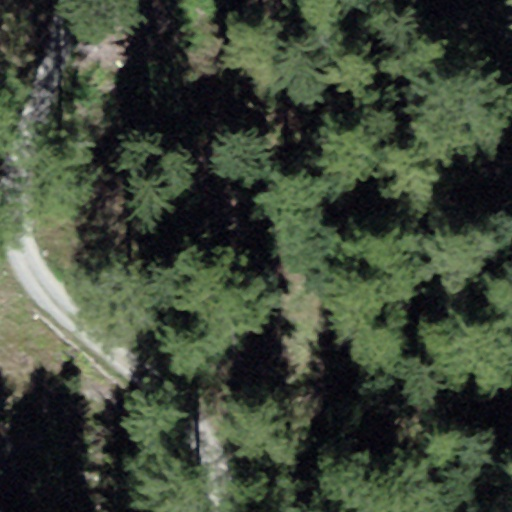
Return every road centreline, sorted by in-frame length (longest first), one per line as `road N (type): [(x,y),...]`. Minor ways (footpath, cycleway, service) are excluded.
road 1 (track): [(0,231),(14,290),(226,511)]
road 2 (track): [(58,0),(0,193)]
